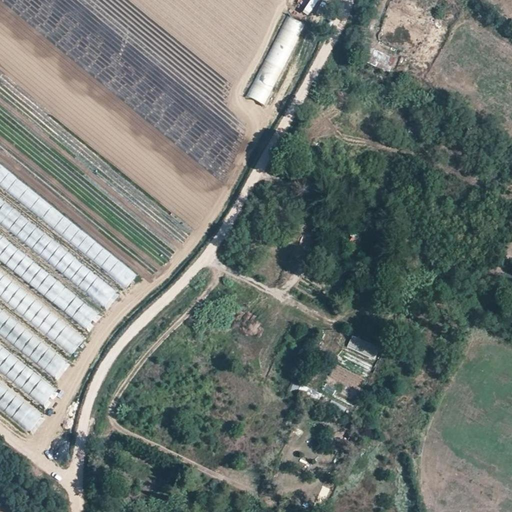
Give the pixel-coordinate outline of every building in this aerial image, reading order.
[(308,16),(317,0),(309,0),(302,12),(308,16)] [(266,106),(304,24),(286,16),(248,98),(266,106)] [(362,62),(390,73),(396,59),(368,48),(362,62)] [(40,196),(0,164),(0,183),(31,208),(40,196)] [(0,234),(0,257),(93,328),(102,316),(28,260),(30,258),(0,234)] [(123,262),(111,272),(128,290),(139,280),(123,262)] [(106,283),(93,296),(105,308),(118,296),(106,283)] [(43,330),(55,316),(32,297),(20,311),(43,330)] [(61,322),(50,338),(74,355),(85,339),(61,322)] [(34,337),(26,348),(62,376),(70,365),(34,337)] [(351,337),(347,350),(376,358),(380,345),(351,337)] [(16,383),(50,405),(59,392),(31,373),(29,376),(23,372),(16,383)] [(0,402),(0,404),(33,434),(45,421),(11,390),(0,402)]
